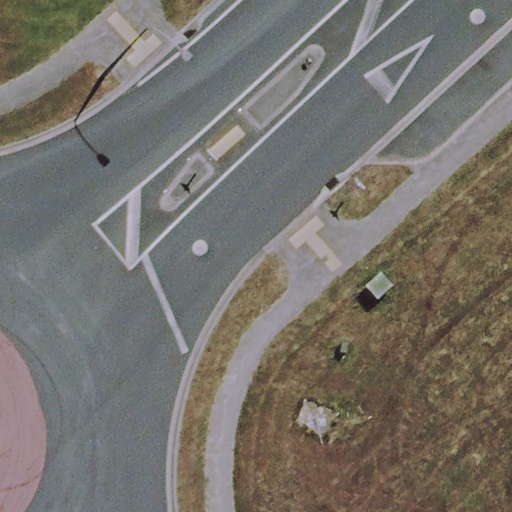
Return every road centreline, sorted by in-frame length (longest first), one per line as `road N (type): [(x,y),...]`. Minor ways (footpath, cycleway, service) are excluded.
road 1 (tertiary): [(46,313),(385,0)]
road 2 (tertiary): [(46,313),(82,367),(98,429),(85,511)]
